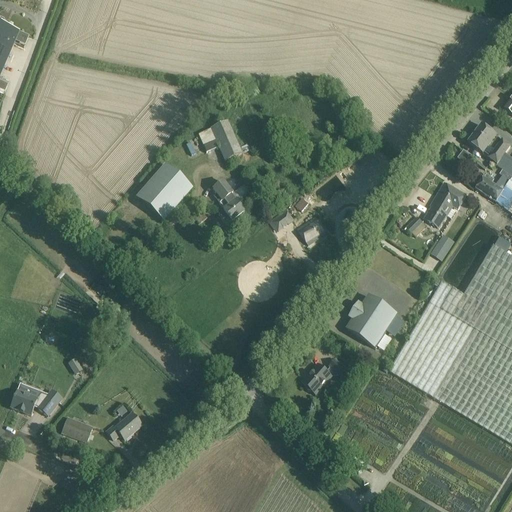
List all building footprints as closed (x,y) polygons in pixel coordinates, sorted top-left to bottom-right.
[(0,75),(18,33),(5,27),(6,25),(4,24),(5,22),(4,20),(0,18),(0,75)] [(211,129),(219,148),(225,162),(240,155),(225,123),(211,129)] [(511,178),(511,160),(505,155),(511,148),(482,127),(469,144),(496,165),(495,165),(503,171),(511,178)] [(470,158),(464,153),(458,160),(465,165),(470,158)] [(164,166),(136,199),(164,223),(193,190),(164,166)] [(511,180),(511,178),(503,171),(499,175),(503,178),(510,183),(511,180)] [(496,204),(510,183),(503,178),(496,187),(492,184),(494,181),(486,176),(484,179),(476,191),(496,204)] [(223,183),(213,191),(219,199),(218,203),(219,204),(219,205),(224,211),(223,212),(223,213),(218,216),(226,226),(231,222),(231,223),(244,213),(233,199),(231,196),(232,195),(223,183)] [(511,184),(510,183),(496,204),(509,212),(511,208),(511,184)] [(449,213),(450,214),(453,209),(458,212),(467,198),(444,185),(431,207),(432,208),(433,208),(442,214),(444,210),(449,213)] [(302,199),(295,207),(302,213),(309,205),(302,199)] [(440,230),(450,214),(449,213),(444,210),(442,214),(433,208),(432,208),(425,221),(440,230)] [(286,213),(277,219),(281,224),(285,221),(288,225),(292,222),(286,213)] [(207,220),(203,214),(195,219),(199,225),(207,220)] [(308,247),(326,236),(315,219),(297,231),(308,247)] [(412,235),(422,224),(417,219),(407,230),(412,235)] [(454,244),(443,237),(431,256),(442,263),(454,244)] [(511,258),(494,248),(465,297),(442,283),(442,284),(389,373),(511,446),(511,258)] [(359,304),(349,320),(353,322),(347,331),(375,350),(397,317),(369,298),(363,307),(359,305),(359,304)] [(117,320),(117,319),(123,314),(114,305),(108,311),(108,312),(116,319),(117,320)] [(118,330),(123,325),(119,321),(117,319),(117,320),(116,319),(111,324),(113,327),(117,330),(117,331),(118,330)] [(111,336),(117,330),(113,327),(107,332),(111,336)] [(331,369),(327,373),(331,377),(335,373),(344,381),(350,373),(336,360),(329,368),(331,369)] [(75,362),(69,366),(75,375),(81,372),(75,362)] [(327,373),(318,366),(312,373),(313,373),(302,385),(306,388),(308,392),(311,393),(316,397),(332,378),(331,377),(327,373)] [(17,390),(10,409),(17,412),(17,413),(23,415),(23,414),(30,417),(34,407),(38,409),(37,410),(47,418),(61,400),(51,392),(48,396),(42,393),(39,398),(17,390)] [(140,426),(134,419),(131,415),(114,430),(113,428),(106,434),(113,442),(120,437),(124,442),(131,436),(130,435),(140,426)] [(67,420),(61,434),(86,444),(92,429),(67,420)]
